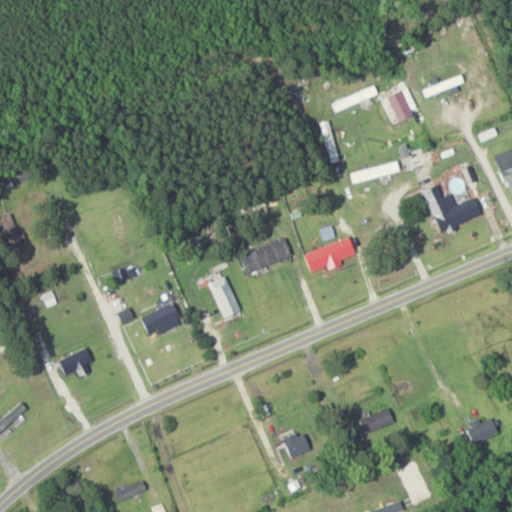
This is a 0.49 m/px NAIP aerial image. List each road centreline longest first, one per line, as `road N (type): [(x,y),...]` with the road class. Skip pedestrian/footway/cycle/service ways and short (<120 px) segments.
road 1 (residential): [(0,504),(107,425),(511,248)]
road 2 (residential): [(56,202),(147,405)]
